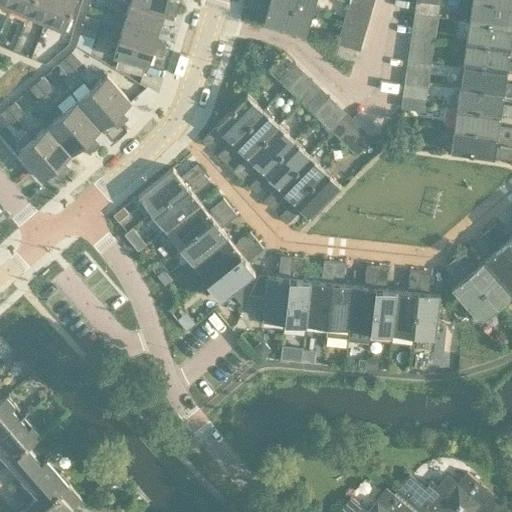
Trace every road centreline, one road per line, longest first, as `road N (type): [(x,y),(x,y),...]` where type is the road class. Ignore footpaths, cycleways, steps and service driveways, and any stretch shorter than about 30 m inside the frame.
road 1 (unclassified): [(270,511),(171,385),(137,292),(89,203)]
road 2 (tertiary): [(89,203),(166,128),(194,82),(216,0)]
